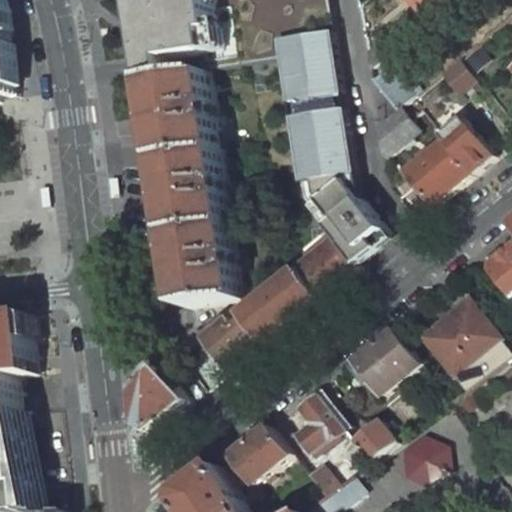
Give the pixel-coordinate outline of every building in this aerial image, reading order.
[(0,0),(0,97),(27,94),(15,27),(12,9),(9,0),(0,0)] [(152,0),(146,6),(156,63),(159,82),(178,79),(177,70),(196,67),(197,76),(215,73),(211,48),(229,46),(221,0),(152,0)] [(221,0),(229,46),(211,48),(215,73),(289,62),(286,44),(342,35),(336,0),(221,0)] [(414,0),(429,17),(449,0),(414,0)] [(422,23),(376,58),(395,83),(441,48),(422,23)] [(344,223),(335,230),(366,268),(389,250),(382,242),(395,231),(370,201),(355,112),(342,35),(286,44),(289,62),(293,88),(294,88),(300,121),(299,121),(309,185),(310,185),(320,183),(322,196),(343,221),(344,223)] [(464,61),(447,75),(463,95),(481,81),(464,61)] [(171,158),(228,151),(215,73),(197,76),(178,79),(159,82),(171,158)] [(401,111),(384,126),(390,160),(424,132),(405,109),(401,111)] [(468,118),(447,136),(452,143),(480,177),(502,159),(468,118)] [(428,163),(415,174),(442,207),(480,177),(452,143),(437,156),(433,151),(424,158),(428,163)] [(228,151),(171,158),(183,234),(239,226),(228,151)] [(115,200),(124,199),(122,180),(113,180),(115,200)] [(54,188),(46,189),(47,209),(56,208),(54,188)] [(239,226),(183,234),(195,310),(251,302),(239,226)] [(332,251),(306,273),(327,299),(366,268),(335,230),(323,240),(332,251)] [(511,259),(503,267),(503,275),(511,286),(511,259)] [(305,271),(248,317),(251,322),(270,345),(327,299),(306,273),(305,271)] [(461,322),(434,343),(462,378),(474,394),(511,365),(511,345),(509,342),(477,302),(458,318),(461,322)] [(210,337),(237,371),(270,345),(251,322),(248,317),(242,310),(232,318),(210,337)] [(0,417),(29,415),(25,381),(45,380),(42,345),(46,345),(43,319),(38,316),(0,320),(0,417)] [(400,330),(360,362),(389,397),(428,366),(400,330)] [(152,386),(146,392),(151,428),(162,432),(197,404),(170,371),(152,386)] [(326,397),(309,411),(322,426),(306,438),(322,458),(354,432),(326,397)] [(0,417),(0,511),(49,511),(46,488),(42,488),(37,444),(34,444),(31,415),(29,415),(0,417)] [(387,423),(363,443),(380,464),(405,445),(387,423)] [(278,429),(239,460),(262,488),(301,457),(278,429)] [(454,449),(430,438),(409,453),(411,480),(436,490),(457,475),(454,449)] [(361,441),(350,449),(369,472),(380,464),(363,443),(361,441)] [(335,462),(316,477),(333,499),(352,484),(335,462)] [(256,511),(228,468),(195,495),(193,498),(192,500),(192,501),(192,503),(194,508),(196,511),(256,511)] [(344,511),(370,494),(359,479),(352,484),(333,499),(315,511),(344,511)]
